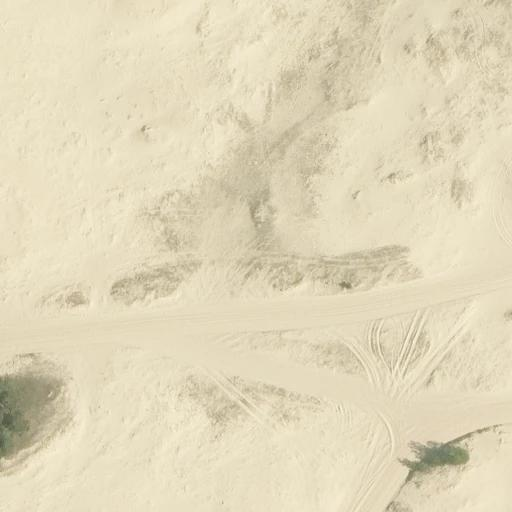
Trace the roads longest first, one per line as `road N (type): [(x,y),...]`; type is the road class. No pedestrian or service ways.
road 1 (track): [(0,328),(323,311),(511,273)]
road 2 (track): [(123,325),(435,427)]
road 3 (track): [(361,511),(392,464),(435,427),(511,414)]
